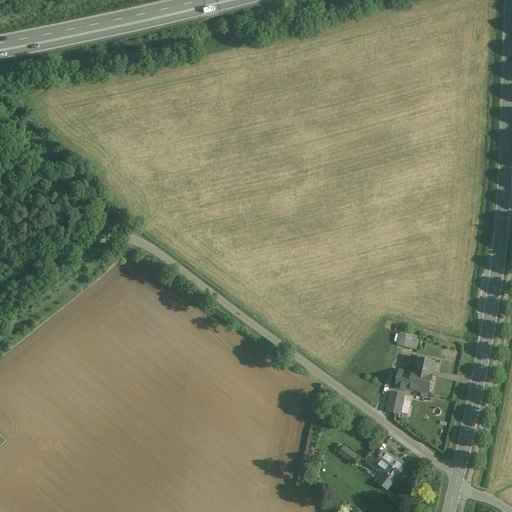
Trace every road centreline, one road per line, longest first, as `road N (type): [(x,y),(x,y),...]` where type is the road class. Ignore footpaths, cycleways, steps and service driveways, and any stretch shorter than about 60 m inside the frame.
road 1 (unclassified): [(456,476),(141,245),(113,240),(75,248),(0,287)]
road 2 (secondary): [(511,6),(498,252),(456,476)]
road 3 (trunk): [(0,49),(224,0)]
